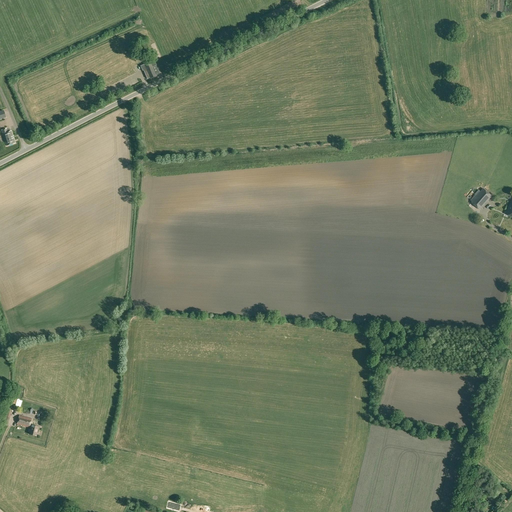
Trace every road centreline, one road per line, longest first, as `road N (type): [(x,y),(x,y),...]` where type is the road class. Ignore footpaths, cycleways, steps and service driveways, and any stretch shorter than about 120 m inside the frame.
road 1 (unclassified): [(0,162),(326,0)]
road 2 (track): [(460,511),(511,317)]
